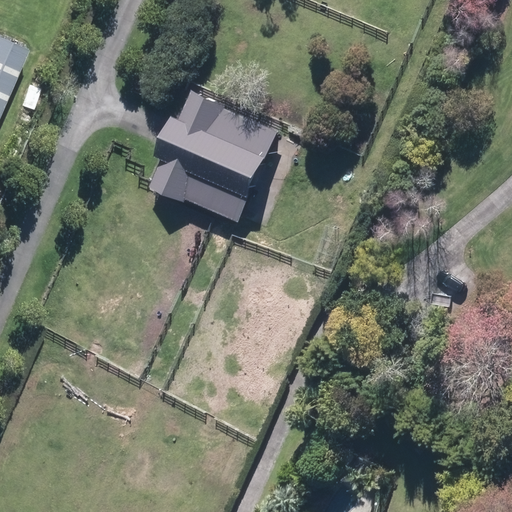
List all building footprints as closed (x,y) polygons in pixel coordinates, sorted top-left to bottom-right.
[(0,107),(25,49),(0,38),(0,107)] [(287,126),(201,90),(160,185),(246,222),(287,126)] [(113,99),(106,117),(152,135),(158,117),(113,99)] [(330,468),(341,477),(357,457),(346,449),(330,468)] [(356,470),(369,476),(376,464),(363,457),(356,470)]
